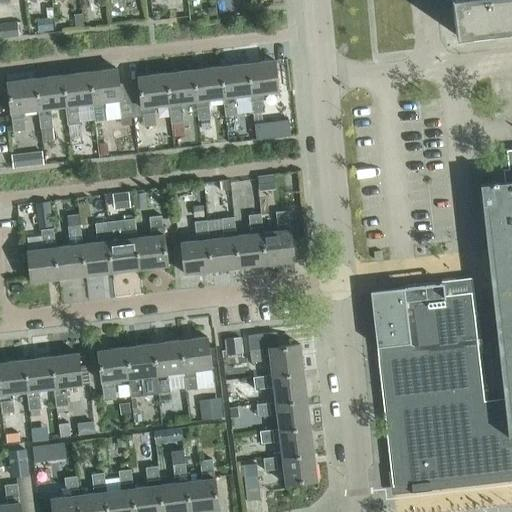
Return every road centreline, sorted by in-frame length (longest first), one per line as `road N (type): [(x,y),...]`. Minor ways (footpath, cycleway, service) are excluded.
road 1 (residential): [(341,281),(0,322)]
road 2 (unclassified): [(341,281),(315,0)]
road 3 (unclassified): [(360,511),(341,281)]
